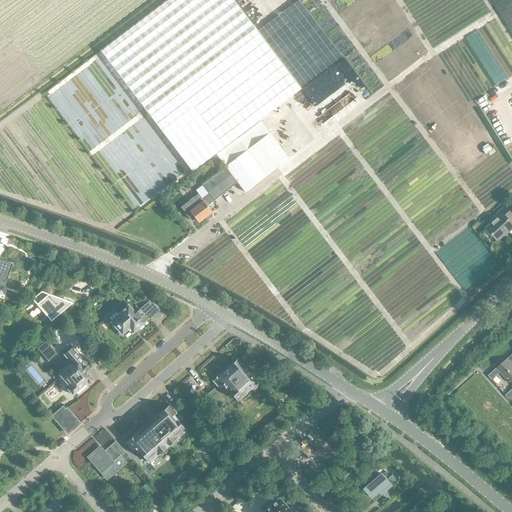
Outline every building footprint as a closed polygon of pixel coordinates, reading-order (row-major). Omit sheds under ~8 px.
[(233,0),(167,0),(101,51),(192,171),(301,88),(233,0)] [(225,166),(202,184),(204,187),(208,192),(214,200),(237,182),(245,192),(289,158),(269,133),(260,120),(238,137),(216,154),(225,166)] [(198,193),(180,207),(189,219),(193,216),(198,222),(205,217),(206,219),(209,219),(212,217),(212,214),(211,212),(212,212),(207,205),(214,200),(208,192),(201,197),(198,193)] [(496,240),(511,225),(511,224),(507,220),(511,215),(504,206),(494,216),(496,218),(485,228),(496,240)] [(0,258),(0,280),(6,283),(13,263),(2,260),(2,259),(0,258)] [(41,291),(32,299),(51,321),(72,303),(41,291)] [(119,314),(111,321),(124,336),(130,331),(132,333),(148,319),(159,309),(156,305),(149,301),(136,313),(128,304),(118,313),(119,314)] [(47,340),(38,348),(49,361),(58,354),(47,340)] [(71,362),(58,373),(70,387),(68,389),(73,395),(76,392),(76,393),(87,384),(91,384),(94,382),(95,378),(90,373),(92,371),(72,348),(64,354),(71,362)] [(492,380),(500,372),(507,379),(511,374),(511,362),(511,361),(508,358),(488,376),(492,380)] [(237,360),(213,380),(220,388),(224,385),(237,400),(257,383),(237,360)] [(214,389),(205,397),(213,406),(222,398),(214,389)] [(170,405),(148,424),(168,446),(186,430),(174,415),(177,413),(170,405)] [(63,407),(53,416),(68,433),(79,423),(67,409),(65,410),(63,407)] [(148,424),(126,443),(133,451),(136,448),(149,463),(168,446),(148,424)] [(100,447),(88,457),(90,459),(101,472),(107,478),(125,462),(123,460),(128,455),(116,441),(104,452),(100,447)] [(215,451),(207,458),(212,464),(220,457),(215,451)] [(163,487),(167,492),(190,474),(186,469),(163,487)] [(371,469),(361,477),(368,485),(364,489),(371,497),(378,491),(381,494),(391,485),(381,474),(378,477),(371,469)] [(414,505),(420,511),(421,511),(430,504),(423,496),(414,505)] [(292,511),(290,510),(292,508),(287,502),(285,504),(279,497),(262,511),(292,511)]
